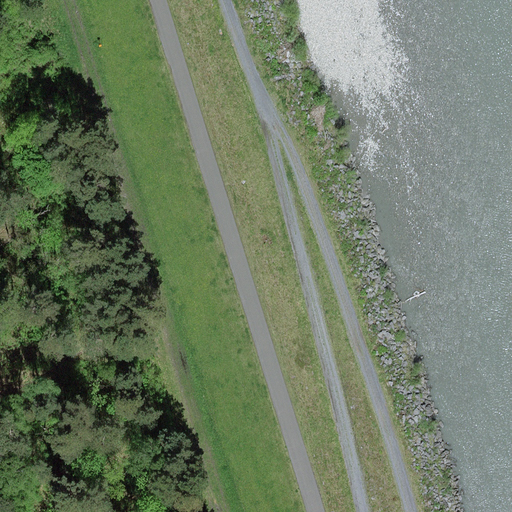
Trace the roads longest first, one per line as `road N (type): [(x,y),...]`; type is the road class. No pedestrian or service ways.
road 1 (track): [(410,511),(302,176),(224,0)]
road 2 (track): [(157,0),(315,511)]
road 3 (track): [(70,0),(224,511)]
road 4 (track): [(364,511),(257,85)]
